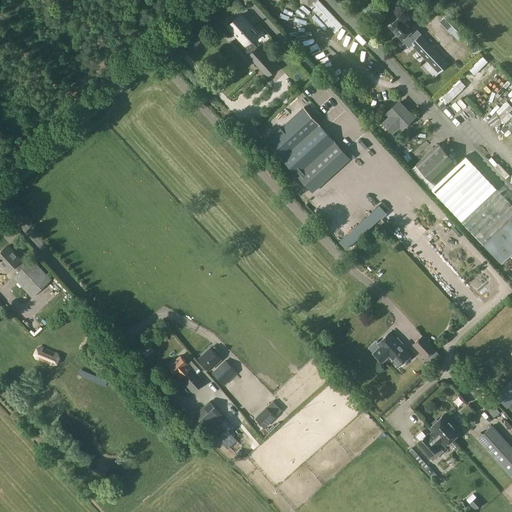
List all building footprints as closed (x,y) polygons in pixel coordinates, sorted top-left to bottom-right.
[(245,45),(258,34),(240,14),(228,26),(245,45)] [(448,64),(421,35),(414,28),(412,29),(401,17),(390,27),(402,39),(409,46),(411,44),(428,62),(425,65),(436,76),(439,73),(448,64)] [(459,41),(467,34),(452,17),(443,25),(459,41)] [(256,68),(268,58),(257,47),(245,57),(256,68)] [(462,64),(470,80),(489,70),(481,54),(462,64)] [(436,96),(446,104),(462,86),(452,78),(436,96)] [(402,128),(413,117),(399,103),(388,113),(391,116),(384,123),(392,132),(399,125),(402,128)] [(304,108),(267,142),(312,192),(350,158),(304,108)] [(457,124),(464,119),(461,115),(454,120),(457,124)] [(263,137),(266,133),(260,128),(257,132),(263,137)] [(481,143),(490,135),(486,130),(477,139),(481,143)] [(457,164),(438,144),(410,171),(428,191),(431,188),(502,264),(511,254),(511,204),(466,156),(457,164)] [(399,226),(471,303),(488,287),(416,210),(399,226)] [(32,298),(52,280),(32,258),(24,265),(19,259),(20,259),(8,246),(0,253),(0,262),(7,271),(13,265),(18,271),(13,276),(32,298)] [(35,297),(24,307),(28,311),(39,301),(35,297)] [(374,353),(382,362),(389,355),(399,365),(410,355),(389,333),(378,343),(381,346),(374,353)] [(425,359),(435,349),(422,335),(412,344),(425,359)] [(485,353),(493,345),(486,339),(479,347),(485,353)] [(55,353),(45,349),(45,348),(41,346),(37,348),(33,355),(35,359),(39,361),(39,360),(51,365),(50,365),(54,367),(58,367),(62,358),(60,353),(56,352),(55,353)] [(209,370),(221,360),(216,355),(219,352),(214,347),(211,349),(210,348),(198,358),(209,370)] [(192,393),(204,382),(180,356),(168,366),(192,393)] [(224,386),(237,373),(226,360),(212,373),(224,386)] [(509,406),(511,403),(511,384),(509,381),(497,393),(509,406)] [(465,423),(470,429),(480,420),(458,395),(445,406),(462,426),(465,423)] [(238,416),(253,408),(248,399),(233,407),(238,416)] [(273,401),(267,407),(275,417),(282,410),(273,401)] [(211,433),(226,419),(211,403),(196,417),(211,433)] [(444,430),(452,439),(460,432),(448,418),(447,419),(443,415),(437,421),(436,420),(433,423),(434,424),(430,427),(433,431),(435,429),(440,434),(444,430)] [(230,434),(221,424),(227,419),(226,419),(211,433),(212,433),(221,442),(230,434)] [(405,426),(411,429),(414,422),(407,419),(405,426)] [(511,448),(492,426),(478,439),(511,476),(511,448)] [(445,446),(452,439),(444,430),(440,434),(435,429),(433,431),(429,435),(428,434),(417,443),(430,457),(440,447),(438,445),(441,442),(445,446)]
